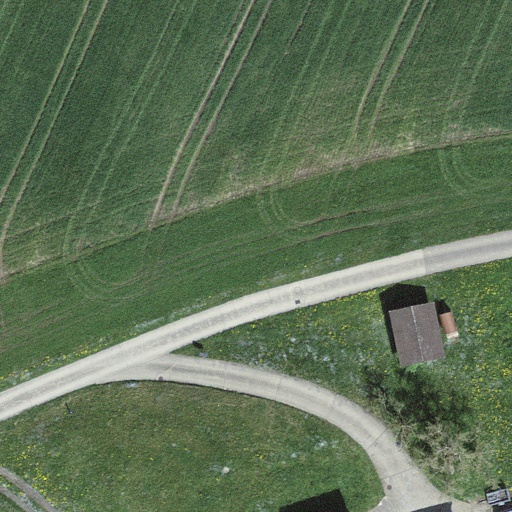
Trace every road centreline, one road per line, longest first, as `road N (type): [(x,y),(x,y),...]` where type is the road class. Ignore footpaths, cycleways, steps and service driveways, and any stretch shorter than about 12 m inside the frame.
road 1 (track): [(511,244),(283,298),(0,408)]
road 2 (track): [(420,511),(380,442),(318,401),(222,374),(97,366)]
